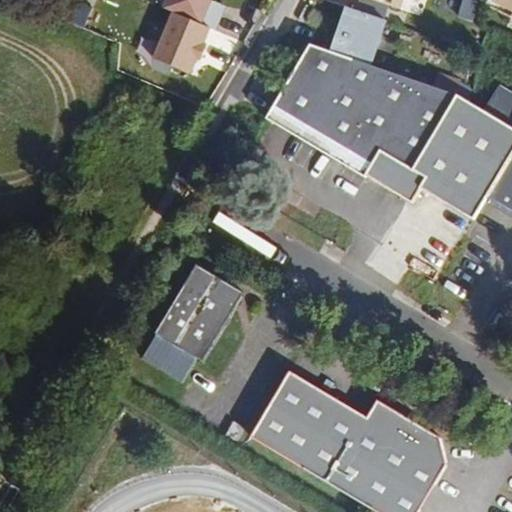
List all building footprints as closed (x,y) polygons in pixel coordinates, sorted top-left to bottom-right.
[(157,61),(197,74),(221,0),(169,0),(167,10),(173,12),(157,61)] [(511,0),(491,0),(511,10),(511,0)] [(154,60),(161,41),(145,35),(138,54),(154,60)] [(471,104),(459,96),(311,46),(268,119),(365,177),(367,176),(412,203),(422,188),(471,104)] [(511,90),(501,84),(485,112),(511,127),(511,90)] [(511,127),(485,112),(471,104),(422,188),(475,219),(487,198),(511,157),(511,127)] [(511,157),(487,198),(511,213),(511,157)] [(247,295),(201,268),(160,336),(145,360),(186,385),(201,361),(206,363),(247,295)] [(291,374),(251,440),(372,511),(421,511),(447,468),(440,440),(378,403),(368,420),(291,374)]
